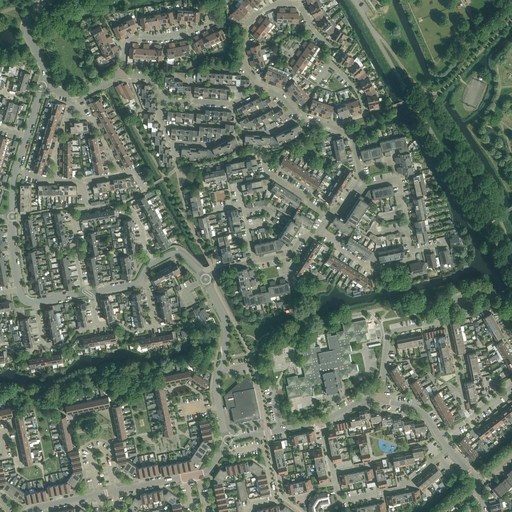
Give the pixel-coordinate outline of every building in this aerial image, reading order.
[(244,0),(244,1),(250,8),(252,7),(254,5),(256,7),(258,5),(253,0),(244,0)] [(316,0),(315,0),(307,3),(309,7),(310,10),(308,10),(309,13),(320,7),(317,2),(316,0)] [(237,8),(246,16),(247,14),(246,12),(247,11),(250,8),(244,1),(241,4),(237,8)] [(320,7),(309,13),(310,15),(312,14),(314,17),(316,20),(324,15),(326,13),(325,10),(324,9),(322,9),(321,9),(320,7)] [(246,16),(237,8),(231,14),(233,16),(238,21),(243,16),(244,17),(246,16)] [(282,22),(282,8),(279,8),(279,13),(277,13),(277,16),(272,18),(275,23),(277,22),(282,22)] [(161,13),(163,23),(165,22),(166,27),(169,26),(166,12),(161,13)] [(324,15),(316,20),(318,23),(320,25),(319,27),(320,29),(329,21),(331,19),(328,15),(326,13),(324,15)] [(151,15),(152,25),(155,24),(156,29),(159,28),(156,14),(151,15)] [(148,30),(145,16),(140,17),(142,27),(144,27),(145,31),(148,30)] [(128,20),(134,33),(137,32),(135,28),(137,27),(134,20),(135,20),(134,17),(128,20)] [(261,17),(259,19),(270,28),(273,24),(275,23),(272,18),(268,19),(266,18),(264,20),(261,17)] [(259,26),(267,32),(270,28),(259,19),(257,22),(261,25),(259,26)] [(123,23),(127,31),(129,30),(131,34),(134,33),(128,20),(123,23)] [(329,21),(320,29),(322,30),(324,29),(327,32),(328,34),(335,27),(333,25),(329,21)] [(118,25),(124,38),(127,37),(125,32),(127,31),(123,23),(118,25)] [(119,35),(121,39),(124,38),(118,25),(112,28),(114,31),(115,31),(117,36),(119,35)] [(252,28),(263,37),(267,32),(259,26),(258,28),(254,25),(252,28)] [(94,35),(107,29),(106,26),(102,28),(101,26),(92,30),(94,35)] [(214,27),(220,40),(225,37),(221,29),(219,30),(217,26),(214,27)] [(214,32),(211,33),(216,42),(220,40),(214,27),(212,28),(214,32)] [(335,27),(328,34),(331,36),(334,38),(333,40),(335,41),(341,32),(337,29),(335,27)] [(263,37),(252,28),(250,30),(254,33),(252,35),(260,41),(263,37)] [(107,29),(94,35),(96,40),(105,36),(104,33),(108,32),(107,29)] [(211,45),(216,42),(211,33),(209,35),(207,30),(204,32),(211,45)] [(202,38),(206,47),(211,45),(204,32),(202,33),(204,37),(202,38)] [(341,32),(335,41),(337,43),(338,41),(343,44),(349,36),(341,32)] [(206,47),(202,38),(199,39),(197,35),(195,37),(201,50),(206,47)] [(99,45),(112,39),(110,36),(106,38),(105,36),(96,40),(99,45)] [(196,52),(201,50),(195,37),(192,38),(194,42),(190,44),(192,49),(194,48),(196,52)] [(112,39),(99,45),(101,50),(110,45),(109,43),(113,41),(112,39)] [(182,41),(185,55),(190,54),(188,45),(186,45),(185,41),(182,41)] [(304,43),(315,51),(318,47),(310,41),(309,43),(305,41),(304,43)] [(172,43),(174,57),(180,56),(178,47),(175,47),(174,43),(172,43)] [(304,50),(312,55),(315,51),(304,43),(302,45),(305,48),(304,50)] [(247,54),(261,50),(259,44),(250,47),(250,50),(246,51),(247,54)] [(110,45),(101,50),(103,55),(116,48),(115,46),(111,48),(110,45)] [(116,48),(103,55),(106,60),(115,55),(114,53),(117,51),(116,48)] [(297,52),(309,60),(312,55),(304,50),(303,52),(299,49),(297,52)] [(340,64),(346,54),(339,50),(334,58),(339,61),(338,63),(340,64)] [(298,59),(306,64),(309,60),(297,52),(296,54),(299,57),(298,59)] [(346,54),(340,64),(342,65),(343,64),(346,66),(348,67),(354,60),(351,57),(346,54)] [(262,55),(253,58),(253,60),(249,61),(250,64),(264,60),(262,55)] [(350,73),(352,74),(361,67),(363,65),(356,57),(354,60),(348,67),(350,69),(352,71),(350,73)] [(291,61),(303,69),(306,64),(298,59),(296,61),(293,58),(291,61)] [(303,69),(291,61),(289,63),(293,66),(291,68),(300,73),(303,69)] [(267,83),(274,68),(269,66),(268,67),(268,68),(267,68),(264,77),(266,78),(265,82),(267,83)] [(361,67),(352,74),(354,76),(355,75),(357,77),(359,80),(367,74),(365,71),(361,67)] [(274,68),(267,83),(270,84),(272,80),(274,81),(278,70),(274,68)] [(278,70),(274,81),(276,82),(275,86),(277,87),(284,72),(278,70)] [(21,81),(27,83),(30,74),(21,71),(20,75),(22,76),(21,81)] [(206,78),(206,73),(202,72),(201,72),(198,72),(197,77),(202,78),(201,82),(206,82),(206,78)] [(206,78),(210,78),(210,82),(214,83),(215,79),(215,73),(211,73),(211,72),(210,72),(209,73),(206,73),(206,78)] [(284,72),(277,87),(280,88),(282,84),(284,85),(288,76),(288,74),(288,73),(284,72)] [(215,79),(219,79),(219,83),(223,83),(223,79),(224,74),(220,73),(218,73),(215,73),(215,79)] [(223,79),(227,80),(227,84),(232,84),(232,80),(232,74),(228,74),(227,74),(224,74),(223,79)] [(232,80),(236,80),(235,84),(240,84),(240,79),(241,79),(241,75),(237,75),(237,74),(235,74),(235,75),(232,74),(232,80)] [(367,74),(359,80),(360,81),(362,85),(360,85),(361,88),(371,82),(369,77),(367,74)] [(174,81),(174,77),(170,77),(170,76),(168,76),(168,77),(166,76),(165,82),(169,82),(169,86),(170,86),(172,86),(173,86),(174,81)] [(240,79),(240,84),(244,85),(244,89),(248,89),(249,79),(245,79),(243,79),(241,79),(240,79)] [(287,94),(298,85),(294,80),(287,87),(289,89),(285,92),(287,94)] [(14,84),(12,90),(15,91),(16,89),(25,92),(26,89),(27,83),(21,81),(19,86),(14,84)] [(174,81),(173,86),(177,87),(177,90),(180,91),(182,91),(182,86),(183,82),(178,81),(177,81),(174,81)] [(123,82),(120,84),(115,87),(119,95),(121,94),(124,98),(126,96),(128,100),(134,97),(127,83),(124,85),(123,82)] [(371,82),(361,88),(362,90),(364,89),(365,92),(366,95),(375,91),(374,87),(371,82)] [(147,93),(148,90),(148,89),(148,84),(138,84),(138,88),(142,89),(142,93),(147,93)] [(182,86),(182,91),(186,91),(185,95),(190,96),(191,86),(187,86),(185,85),(185,86),(182,86)] [(298,85),(287,94),(289,96),(293,94),(294,95),(302,89),(298,85)] [(194,86),(194,96),(198,96),(198,92),(202,92),(203,87),(200,87),(200,86),(199,86),(199,87),(194,86)] [(202,92),(202,96),(207,97),(207,93),(211,93),(211,88),(209,87),(207,87),(203,87),(202,92)] [(211,93),(211,97),(215,97),(215,93),(220,94),(220,88),(217,88),(216,87),(216,88),(211,88),(211,93)] [(220,94),(219,97),(222,98),(224,98),(224,94),(229,94),(229,89),(226,89),(226,88),(225,88),(225,89),(220,88),(220,94)] [(302,89),(294,95),(296,97),(293,100),(295,102),(305,93),(302,89)] [(375,91),(366,95),(367,97),(367,100),(366,100),(366,103),(378,100),(377,95),(375,91)] [(147,93),(142,93),(142,95),(141,97),(145,98),(145,102),(151,102),(151,99),(151,98),(151,93),(147,93)] [(305,93),(295,102),(297,105),(300,102),(302,104),(309,97),(305,93)] [(5,110),(12,112),(15,103),(6,100),(7,98),(3,97),(1,103),(6,105),(5,110)] [(254,106),(255,105),(258,104),(260,107),(261,109),(263,108),(262,106),(264,105),(262,101),(260,97),(256,99),(256,98),(255,99),(252,101),(254,106)] [(262,101),(264,105),(268,103),(270,107),(274,105),(269,97),(266,99),(265,98),(264,99),(262,101)] [(95,108),(102,104),(99,98),(88,104),(89,107),(93,105),(95,108)] [(313,114),(317,101),(312,99),(312,101),(310,105),(309,108),(312,109),(310,113),(313,114)] [(351,102),(356,115),(358,114),(357,110),(360,109),(357,100),(351,102)] [(378,100),(366,103),(367,105),(368,105),(370,111),(379,109),(378,100)] [(52,107),(60,109),(61,106),(65,107),(66,105),(54,101),(52,107)] [(254,106),(252,101),(248,103),(248,102),(247,103),(244,104),(247,109),(250,107),(252,111),(256,109),(255,105),(254,106)] [(317,101),(313,114),(316,115),(317,111),(319,112),(323,103),(317,101)] [(151,102),(145,102),(145,106),(149,106),(149,111),(154,111),(154,108),(155,108),(155,107),(154,107),(154,102),(151,102)] [(346,103),(349,112),(351,112),(353,116),(356,115),(351,102),(346,103)] [(15,103),(12,112),(18,114),(20,109),(25,111),(27,105),(24,104),(23,105),(15,103)] [(323,103),(319,112),(322,113),(321,117),(323,118),(328,104),(323,103)] [(102,104),(95,108),(96,111),(92,113),(94,115),(105,109),(102,104)] [(247,109),(244,104),(241,106),(240,106),(239,107),(236,108),(239,113),(243,111),(244,115),(249,113),(247,109)] [(328,104),(323,118),(326,119),(328,115),(330,115),(331,111),(333,107),(333,106),(328,104)] [(345,118),(341,105),(336,107),(338,116),(341,115),(342,119),(345,118)] [(51,113),(63,116),(63,114),(59,113),(60,109),(52,107),(51,113)] [(105,109),(94,115),(95,117),(99,115),(100,118),(107,115),(105,109)] [(205,114),(205,119),(209,119),(210,115),(214,115),(214,110),(211,110),(211,109),(210,109),(210,110),(205,109),(205,114)] [(264,113),(267,118),(271,116),(272,120),(276,118),(274,113),(272,109),(268,111),(267,111),(267,112),(264,113)] [(274,113),(276,118),(280,116),(282,120),(286,118),(282,109),(278,111),(276,111),(277,112),(274,113)] [(12,112),(5,110),(4,115),(0,113),(0,120),(1,119),(9,121),(12,112)] [(214,115),(213,119),(218,120),(218,116),(222,116),(222,111),(220,110),(218,110),(214,110),(214,115)] [(222,116),(222,120),(226,120),(227,116),(231,117),(231,111),(228,111),(227,110),(227,111),(222,111),(222,116)] [(172,117),(176,117),(176,112),(173,112),(173,111),(172,111),(168,111),(167,120),(171,121),(172,117)] [(12,112),(9,121),(17,124),(17,126),(20,126),(22,120),(17,119),(18,114),(12,112)] [(176,117),(175,121),(176,121),(180,121),(180,117),(184,118),(185,118),(185,112),(182,112),(180,112),(176,112),(176,117)] [(185,118),(184,118),(184,121),(189,122),(189,118),(193,118),(194,113),(190,113),(190,112),(189,112),(189,113),(185,112),(185,118)] [(49,118),(57,121),(58,118),(62,119),(63,116),(51,113),(49,118)] [(153,122),(153,119),(153,118),(153,113),(144,113),(144,118),(148,118),(148,122),(153,122)] [(205,114),(202,114),(202,113),(201,113),(201,114),(196,113),(196,122),(200,123),(201,119),(205,119),(205,114)] [(259,122),(263,120),(265,124),(269,122),(267,118),(264,113),(261,115),(260,114),(259,115),(259,116),(257,117),(259,122)] [(107,115),(100,118),(102,121),(98,123),(99,126),(110,120),(107,115)] [(249,121),(247,117),(244,119),(243,119),(242,119),(242,120),(239,121),(242,126),(246,124),(247,127),(251,125),(249,121)] [(249,121),(251,125),(255,124),(257,127),(261,125),(259,122),(257,117),(253,119),(253,118),(251,119),(252,120),(249,121)] [(47,124),(59,128),(60,125),(56,124),(57,121),(49,118),(47,124)] [(110,120),(99,126),(100,128),(104,126),(106,129),(113,125),(110,120)] [(153,122),(148,122),(147,126),(151,127),(151,131),(157,131),(157,128),(157,127),(157,122),(153,122)] [(225,128),(225,133),(229,134),(230,129),(234,130),(234,124),(231,124),(230,123),(230,124),(225,124),(225,128)] [(46,130),(53,132),(54,129),(58,130),(59,128),(47,124),(46,130)] [(244,140),(244,142),(249,142),(249,144),(252,144),(252,146),(253,146),(252,148),(254,148),(254,146),(257,146),(257,145),(261,145),(261,147),(262,147),(262,145),(266,145),(266,143),(270,143),(270,145),(275,144),(278,143),(279,143),(278,142),(282,140),(283,142),(286,140),(287,142),(288,141),(287,140),(291,138),(291,140),(294,138),(295,140),(296,139),(296,138),(296,137),(296,136),(299,134),(298,132),(302,131),(301,129),(298,124),(290,128),(291,129),(284,132),(283,132),(275,136),(270,136),(261,136),(254,136),(254,135),(245,135),(244,140)] [(113,125),(106,129),(107,132),(104,134),(105,136),(116,131),(113,125)] [(207,132),(208,127),(205,127),(205,126),(203,126),(199,126),(198,135),(203,136),(203,132),(207,132)] [(207,132),(207,136),(212,136),(212,132),(216,132),(216,128),(213,127),(212,126),(212,127),(208,127),(207,132)] [(216,132),(216,137),(218,137),(220,137),(221,133),(225,133),(225,128),(222,128),(222,127),(221,127),(221,128),(216,128),(216,132)] [(171,128),(171,138),(175,138),(175,134),(179,134),(180,134),(180,129),(177,129),(177,128),(176,128),(175,129),(171,128)] [(180,134),(179,134),(179,138),(184,138),(184,134),(188,135),(189,130),(186,129),(184,129),(180,129),(180,134)] [(189,130),(188,135),(188,139),(191,139),(192,139),(193,135),(197,135),(197,130),(194,130),(194,129),(193,129),(193,130),(189,130)] [(53,132),(46,130),(44,136),(56,139),(56,137),(52,136),(53,132)] [(116,131),(105,136),(106,139),(110,137),(111,140),(119,136),(116,131)] [(160,139),(161,137),(161,135),(161,131),(157,131),(151,131),(151,135),(155,135),(155,139),(160,139)] [(332,140),(333,145),(347,142),(347,140),(344,140),(343,141),(342,138),(336,139),(335,135),(327,137),(327,141),(332,140)] [(0,142),(9,145),(10,139),(0,136),(0,142)] [(42,142),(50,144),(51,141),(55,142),(56,139),(44,136),(42,142)] [(89,144),(98,143),(97,139),(101,138),(100,136),(88,138),(89,144)] [(109,145),(110,147),(121,141),(119,136),(111,140),(113,143),(109,145)] [(212,157),(216,156),(215,155),(219,153),(220,155),(223,153),(224,155),(225,154),(224,152),(227,151),(228,153),(231,151),(232,153),(233,152),(232,151),(233,150),(232,149),(235,147),(234,145),(238,143),(237,142),(235,137),(227,141),(224,143),(220,145),(220,144),(212,148),(210,149),(212,157)] [(160,139),(155,139),(155,144),(159,144),(159,148),(164,148),(164,145),(165,145),(165,144),(164,144),(164,139),(160,139)] [(115,147),(117,150),(124,147),(121,141),(110,147),(111,149),(115,147)] [(9,145),(0,142),(0,148),(7,151),(9,145)] [(40,147),(52,151),(53,149),(49,147),(50,144),(42,142),(40,147)] [(39,153),(46,156),(47,152),(51,153),(52,151),(40,147),(39,153)] [(127,152),(124,147),(117,150),(118,154),(115,155),(116,158),(127,152)] [(103,148),(90,150),(92,156),(100,155),(99,151),(103,150),(103,148)] [(164,148),(159,148),(159,153),(163,153),(163,157),(168,157),(168,154),(169,154),(169,153),(168,153),(168,148),(164,148)] [(181,153),(181,155),(185,155),(185,157),(189,157),(189,159),(189,161),(190,161),(191,159),(193,159),(193,157),(198,158),(198,160),(198,162),(200,162),(200,160),(199,160),(199,158),(202,158),(202,156),(207,156),(207,158),(210,157),(209,149),(207,149),(198,149),(190,149),(190,148),(182,148),(181,153)] [(122,161),(130,157),(127,152),(116,158),(117,160),(121,158),(122,161)] [(337,162),(341,162),(346,161),(345,159),(346,158),(346,155),(347,155),(350,154),(349,152),(335,155),(336,160),(337,162)] [(37,159),(49,162),(49,160),(45,159),(46,156),(39,153),(37,159)] [(130,157),(122,161),(124,164),(120,166),(121,169),(132,163),(130,157)] [(168,157),(163,157),(162,161),(166,161),(166,166),(169,166),(172,166),(172,163),(172,161),(172,157),(168,157)] [(284,167),(289,160),(284,157),(279,164),(284,167)] [(35,165),(43,167),(44,164),(48,165),(49,162),(37,159),(35,165)] [(105,160),(93,162),(94,168),(102,166),(101,163),(105,162),(105,160)] [(288,170),(293,163),(289,160),(284,167),(288,170)] [(293,163),(288,170),(293,173),(298,166),(293,163)] [(43,167),(35,165),(33,171),(45,174),(46,172),(42,170),(43,167)] [(92,175),(95,174),(107,172),(107,169),(102,170),(102,166),(94,168),(91,168),(92,175)] [(297,176),(302,169),(298,166),(293,173),(297,176)] [(342,172),(349,177),(352,172),(345,167),(342,172)] [(302,169),(297,176),(302,179),(307,172),(302,169)] [(306,182),(311,174),(307,172),(302,179),(306,182)] [(349,177),(342,172),(339,176),(346,181),(349,177)] [(311,174),(306,182),(311,185),(317,176),(312,173),(311,174)] [(409,181),(409,182),(423,179),(422,174),(412,176),(413,180),(412,181),(411,179),(409,179),(409,181)] [(136,187),(135,185),(136,184),(134,179),(132,176),(125,177),(127,188),(128,190),(134,188),(136,187)] [(336,181),(343,186),(346,181),(339,176),(336,181)] [(316,177),(311,185),(316,188),(320,180),(316,177)] [(266,184),(269,180),(267,179),(256,181),(258,191),(267,189),(267,187),(266,184)] [(343,186),(336,181),(333,185),(340,190),(343,186)] [(267,187),(267,189),(274,194),(279,185),(275,182),(274,183),(271,182),(268,187),(267,187)] [(279,185),(274,194),(278,197),(284,188),(279,185)] [(330,190),(337,195),(340,190),(333,185),(330,190)] [(349,222),(354,225),(370,200),(394,195),(392,185),(368,190),(362,199),(360,198),(346,220),(349,222)] [(283,199),(288,191),(284,188),(278,197),(283,199)] [(337,195),(330,190),(327,194),(334,199),(337,195)] [(288,191),(283,199),(287,202),(292,194),(288,191)] [(188,199),(186,200),(187,204),(189,203),(189,201),(190,201),(200,199),(199,194),(189,196),(190,198),(188,199)] [(291,205),(296,196),(292,194),(287,202),(291,205)] [(334,199),(327,194),(324,199),(326,201),(329,202),(331,204),(334,199)] [(134,208),(147,201),(145,196),(137,200),(138,202),(132,205),(134,208)] [(296,196),(291,205),(296,208),(301,199),(296,196)] [(413,199),(414,202),(410,203),(410,205),(424,202),(423,197),(413,199)] [(147,201),(134,208),(135,210),(141,207),(142,210),(144,209),(144,208),(150,206),(149,205),(147,201)] [(144,208),(144,209),(145,211),(142,213),(143,215),(154,209),(152,204),(149,205),(150,206),(144,208)] [(192,209),(191,209),(188,210),(189,214),(191,213),(191,211),(192,211),(202,209),(201,204),(191,206),(192,209)] [(154,209),(143,215),(144,217),(148,215),(149,218),(157,214),(154,209)] [(301,213),(297,210),(292,217),(310,228),(314,221),(310,219),(311,217),(302,211),(301,213)] [(157,214),(149,218),(150,221),(147,223),(148,225),(159,219),(157,214)] [(331,223),(335,226),(334,227),(343,233),(344,231),(348,234),(352,227),(335,216),(331,223)] [(159,219),(148,225),(149,227),(153,225),(154,227),(154,228),(160,225),(162,224),(159,219)] [(299,225),(295,222),(291,219),(278,240),(254,245),(256,255),(280,250),(285,241),(288,242),(299,225)] [(414,222),(414,225),(411,226),(411,228),(428,225),(428,224),(425,225),(425,224),(427,224),(428,223),(427,220),(426,220),(424,220),(414,222)] [(244,224),(230,226),(231,232),(241,229),(241,226),(245,225),(244,224)] [(150,233),(151,235),(162,229),(160,225),(154,228),(154,227),(152,228),(153,231),(150,233)] [(415,229),(415,230),(416,233),(426,230),(429,230),(428,225),(411,228),(412,230),(415,229)] [(355,228),(354,230),(365,238),(367,239),(368,237),(367,236),(355,228)] [(162,229),(151,235),(152,238),(155,236),(157,239),(165,234),(167,233),(164,229),(162,229)] [(370,233),(368,236),(377,241),(401,236),(400,233),(377,238),(370,233)] [(454,235),(455,238),(448,239),(450,249),(452,249),(452,251),(457,250),(456,248),(460,247),(458,240),(463,239),(462,233),(454,235)] [(165,234),(157,239),(158,241),(155,243),(156,245),(167,239),(165,234)] [(348,248),(354,240),(349,237),(344,245),(348,248)] [(167,239),(156,245),(157,247),(160,245),(162,248),(172,243),(169,238),(167,239)] [(311,245),(319,250),(319,249),(321,251),(324,247),(321,246),(322,245),(314,240),(311,245)] [(354,240),(348,248),(353,251),(358,243),(354,240)] [(358,243),(353,251),(357,254),(363,245),(358,243)] [(308,249),(316,254),(319,250),(311,245),(308,249)] [(363,245),(357,254),(362,257),(367,248),(363,245)] [(367,248),(362,257),(366,259),(367,258),(370,253),(373,255),(374,255),(374,253),(367,248)] [(316,254),(308,249),(305,254),(313,259),(316,254)] [(450,263),(453,262),(451,254),(449,255),(448,250),(440,251),(442,262),(449,261),(450,263)] [(375,257),(372,262),(374,263),(385,261),(383,251),(374,253),(374,255),(375,255),(375,257)] [(437,266),(440,266),(438,257),(435,258),(434,253),(426,254),(429,267),(437,265),(437,266)] [(302,258),(310,263),(313,259),(305,254),(302,258)] [(87,263),(95,262),(95,259),(101,258),(100,255),(88,257),(88,261),(86,261),(87,263)] [(330,255),(325,262),(330,265),(335,258),(330,255)] [(310,263),(302,258),(299,263),(307,268),(310,263)] [(335,258),(330,265),(334,268),(339,260),(335,258)] [(339,271),(344,263),(339,260),(334,268),(339,271)] [(427,272),(424,262),(419,263),(419,262),(410,264),(412,274),(419,273),(419,274),(427,272)] [(296,267),(304,272),(307,268),(299,263),(296,267)] [(344,263),(339,271),(343,274),(348,266),(344,263)] [(170,275),(174,273),(175,273),(171,266),(170,264),(168,265),(168,266),(166,268),(170,275)] [(175,273),(174,273),(175,275),(180,273),(181,273),(183,272),(180,266),(178,267),(177,265),(174,266),(173,265),(171,266),(175,273)] [(348,277),(353,269),(348,266),(343,274),(348,277)] [(304,272),(296,267),(293,272),(301,277),(304,272)] [(160,269),(165,278),(170,275),(166,268),(163,269),(162,268),(160,269)] [(243,295),(247,294),(247,295),(252,293),(250,286),(255,285),(254,280),(249,281),(248,276),(253,275),(252,270),(247,271),(246,268),(236,270),(242,296),(243,295)] [(160,280),(165,278),(160,269),(158,270),(159,271),(156,273),(156,274),(157,273),(160,280)] [(353,269),(348,277),(352,280),(357,272),(353,269)] [(357,272),(352,280),(357,282),(362,275),(357,272)] [(157,273),(156,274),(154,275),(155,276),(152,277),(153,279),(151,280),(154,287),(157,285),(161,282),(160,280),(157,273)] [(362,275),(357,282),(356,285),(359,287),(360,287),(361,285),(362,286),(366,278),(362,275)] [(125,296),(126,296),(132,295),(133,299),(140,298),(143,298),(142,295),(141,295),(140,292),(139,293),(138,290),(124,292),(125,296)] [(166,299),(164,291),(158,292),(158,295),(156,295),(157,298),(155,298),(156,301),(160,300),(166,299)] [(109,304),(109,303),(108,295),(101,297),(101,299),(100,300),(100,303),(99,303),(99,306),(102,305),(109,304)] [(3,301),(5,311),(13,309),(12,302),(9,303),(9,301),(6,302),(5,300),(3,301)] [(85,308),(87,308),(87,305),(85,306),(85,302),(83,303),(83,300),(76,301),(77,309),(76,310),(77,309),(77,310),(85,308)] [(44,316),(46,315),(54,314),(52,305),(45,307),(46,309),(44,310),(45,313),(43,313),(44,316)] [(194,310),(197,315),(200,321),(202,320),(209,317),(204,308),(201,310),(199,307),(194,310)] [(193,311),(187,314),(189,319),(196,315),(193,311)] [(485,322),(494,317),(493,315),(492,315),(491,313),(482,318),(485,322)] [(114,314),(104,316),(104,318),(106,318),(106,321),(108,321),(109,323),(115,322),(115,319),(114,314)] [(171,314),(161,316),(161,319),(163,319),(163,321),(166,321),(166,324),(173,323),(172,319),(171,314)] [(494,317),(485,322),(488,327),(496,322),(495,320),(496,319),(494,317)] [(87,319),(77,321),(78,326),(77,326),(78,329),(85,328),(84,325),(86,325),(86,321),(87,321),(87,319)] [(144,319),(134,321),(135,326),(135,330),(142,328),(141,325),(144,325),(143,322),(145,322),(144,319)] [(302,354),(304,363),(305,366),(303,366),(305,376),(298,377),(297,375),(287,377),(288,385),(286,386),(288,398),(311,394),(310,387),(318,386),(317,383),(324,382),(327,394),(339,391),(338,388),(342,387),(341,378),(348,377),(348,373),(358,371),(356,363),(351,364),(349,352),(351,351),(349,341),(356,340),(357,342),(367,340),(365,333),(368,332),(365,319),(342,324),(344,330),(336,332),(336,334),(331,335),(327,336),(330,350),(321,352),(320,346),(315,347),(313,339),(305,341),(306,345),(296,347),(298,355),(302,354)] [(496,322),(488,327),(490,331),(500,326),(498,323),(497,324),(496,322)] [(500,326),(490,331),(493,335),(501,331),(500,328),(501,328),(500,326)] [(501,331),(493,335),(496,340),(505,335),(503,332),(502,333),(501,331)] [(52,339),(52,342),(54,341),(55,344),(62,343),(64,342),(63,337),(60,338),(60,335),(50,336),(50,339),(52,339)] [(33,339),(23,341),(24,346),(24,347),(24,349),(31,348),(31,346),(33,345),(32,342),(34,342),(33,339)] [(498,350),(505,345),(502,340),(500,342),(499,340),(494,342),(496,344),(495,345),(498,350)] [(505,345),(498,350),(500,354),(508,350),(505,345)] [(503,359),(511,354),(508,350),(500,354),(503,359)] [(511,356),(511,354),(503,359),(506,364),(511,359),(511,356)] [(392,375),(400,371),(397,366),(395,367),(394,364),(388,367),(390,370),(389,370),(392,375)] [(184,372),(185,380),(188,379),(190,380),(192,376),(190,375),(189,370),(184,372)] [(395,380),(402,375),(400,371),(392,375),(395,380)] [(194,383),(199,376),(194,373),(192,376),(190,380),(194,383)] [(402,375),(395,380),(398,384),(405,380),(402,375)] [(199,376),(194,383),(199,386),(203,379),(199,376)] [(224,396),(227,409),(231,408),(234,423),(249,420),(260,418),(253,383),(244,377),(224,396)] [(208,382),(203,379),(199,386),(203,389),(208,382)] [(405,380),(398,384),(400,389),(408,385),(408,384),(410,383),(408,379),(405,381),(405,380)] [(413,388),(421,384),(418,379),(410,384),(413,388)] [(413,388),(416,393),(423,388),(421,384),(413,388)] [(423,388),(416,393),(418,398),(426,393),(428,392),(425,387),(423,388)] [(433,402),(441,397),(438,392),(430,397),(433,402)] [(426,393),(418,398),(421,403),(429,398),(426,393)] [(436,406),(444,402),(441,397),(433,402),(436,406)] [(444,402),(436,406),(439,411),(446,406),(444,402)] [(511,415),(504,405),(502,406),(503,409),(504,410),(502,412),(508,419),(511,415)] [(441,416),(449,411),(446,406),(439,411),(441,416)] [(496,417),(494,418),(499,425),(503,422),(498,415),(497,414),(499,412),(497,410),(493,413),(496,417)] [(449,411),(441,416),(444,420),(452,416),(449,411)] [(498,415),(503,422),(508,419),(502,412),(498,415)] [(347,422),(348,428),(356,426),(354,415),(352,416),(352,417),(349,418),(350,421),(347,422)] [(452,416),(444,420),(447,425),(455,421),(452,416)] [(487,418),(495,429),(495,428),(496,429),(497,429),(499,428),(499,426),(499,425),(494,418),(491,420),(488,417),(487,418)] [(485,425),(491,432),(495,429),(487,418),(485,420),(488,423),(485,425)] [(491,432),(485,425),(481,428),(486,435),(491,432)] [(486,435),(481,428),(477,432),(482,439),(486,435)] [(307,432),(309,440),(316,439),(314,431),(307,432)] [(303,442),(309,440),(307,432),(301,433),(303,442)] [(296,443),(303,442),(301,433),(294,435),(296,443)] [(358,443),(367,441),(365,434),(357,436),(358,443)] [(202,440),(206,443),(207,441),(212,440),(211,435),(202,436),(203,439),(202,440)] [(290,444),(296,443),(294,435),(288,436),(290,444)] [(460,447),(467,441),(464,437),(457,442),(460,447)] [(199,445),(207,450),(210,445),(206,443),(202,440),(199,445)] [(360,449),(368,447),(367,441),(358,443),(360,449)] [(464,451),(471,446),(467,441),(460,447),(464,451)] [(196,450),(203,455),(207,450),(199,445),(196,450)] [(471,446),(464,451),(467,455),(474,450),(471,446)] [(361,455),(369,454),(368,447),(360,449),(361,455)] [(203,455),(196,450),(193,454),(200,459),(203,455)] [(474,450),(467,455),(471,460),(478,454),(474,450)] [(200,459),(193,454),(190,459),(194,462),(197,464),(200,459)] [(369,454),(361,455),(362,462),(371,460),(369,454)] [(375,469),(383,467),(382,460),(373,462),(375,469)] [(127,471),(132,464),(127,461),(125,465),(123,468),(127,471)] [(248,465),(249,470),(250,470),(253,472),(258,465),(254,462),(253,462),(251,465),(248,465)] [(132,464),(127,471),(132,474),(134,471),(137,467),(132,464)] [(258,465),(253,472),(257,475),(261,474),(261,471),(263,468),(258,465)] [(81,466),(73,468),(73,471),(73,472),(77,474),(78,473),(82,472),(81,466)] [(432,470),(438,477),(442,474),(435,466),(433,467),(434,468),(432,470)] [(143,476),(141,467),(138,468),(137,467),(134,471),(136,472),(137,477),(143,476)] [(383,467),(375,469),(376,475),(385,473),(383,467)] [(226,470),(223,470),(220,468),(217,473),(224,478),(227,475),(227,474),(226,470)] [(427,472),(434,480),(438,477),(432,470),(430,471),(429,471),(427,472)] [(70,477),(77,481),(80,477),(77,474),(73,472),(70,477)] [(424,476),(430,484),(434,480),(427,472),(425,474),(426,475),(424,476)] [(217,480),(218,483),(222,483),(222,481),(224,478),(217,473),(214,478),(217,480)] [(385,473),(376,475),(377,482),(386,480),(385,473)] [(419,479),(426,487),(430,484),(424,476),(422,478),(421,477),(419,479)] [(77,481),(70,477),(66,481),(70,484),(74,486),(77,481)] [(501,482),(507,489),(511,486),(505,478),(501,482)] [(304,481),(305,489),(312,488),(310,479),(304,481)] [(426,487),(419,479),(417,480),(418,481),(416,483),(422,490),(426,487)] [(386,480),(377,482),(379,488),(387,487),(386,480)] [(6,491),(11,484),(7,481),(4,485),(2,488),(6,491)] [(244,481),(236,482),(240,501),(248,500),(244,481)] [(305,489),(304,481),(297,482),(299,490),(305,489)] [(299,490),(297,482),(291,484),(293,492),(299,490)] [(497,485),(499,488),(503,493),(507,489),(501,482),(497,485)] [(11,484),(6,491),(11,494),(16,487),(11,484)] [(293,492),(291,484),(284,485),(286,493),(293,492)] [(503,493),(499,488),(497,485),(492,489),(494,491),(492,494),(495,497),(497,495),(499,497),(503,493)] [(16,487),(11,494),(15,497),(20,490),(16,487)] [(20,500),(22,497),(25,493),(20,490),(15,497),(20,500)] [(166,493),(163,494),(163,499),(165,498),(168,500),(172,494),(168,490),(166,493)] [(323,511),(322,508),(324,506),(328,504),(328,503),(334,502),(333,494),(329,495),(329,493),(327,493),(327,492),(324,493),(324,492),(315,494),(313,498),(310,496),(308,499),(310,501),(308,505),(309,511),(323,511)] [(31,502),(29,493),(26,494),(25,493),(22,497),(24,498),(25,503),(31,502)] [(172,494),(168,500),(172,503),(172,504),(176,503),(175,499),(177,497),(172,494)] [(132,502),(139,507),(142,503),(141,498),(138,499),(135,497),(132,502)] [(490,505),(492,510),(501,508),(504,507),(503,502),(500,502),(496,503),(495,500),(490,501),(491,504),(490,505)] [(132,509),(132,511),(137,511),(137,510),(139,507),(132,502),(128,507),(132,509)]
